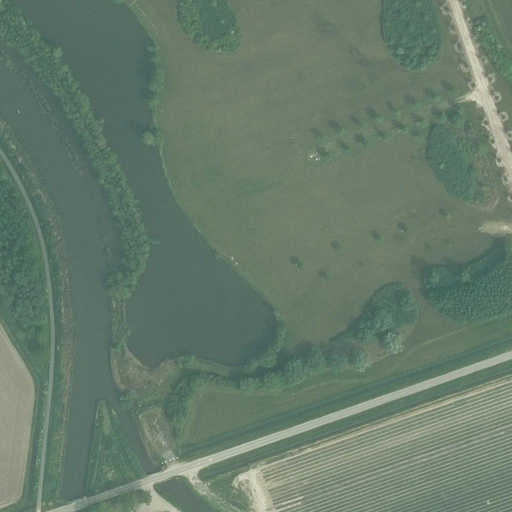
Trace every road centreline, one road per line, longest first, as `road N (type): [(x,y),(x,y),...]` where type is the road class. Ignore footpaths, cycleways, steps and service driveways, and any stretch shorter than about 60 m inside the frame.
road 1 (unclassified): [(57,511),(511,354)]
road 2 (unknown): [(483,94),(304,154)]
